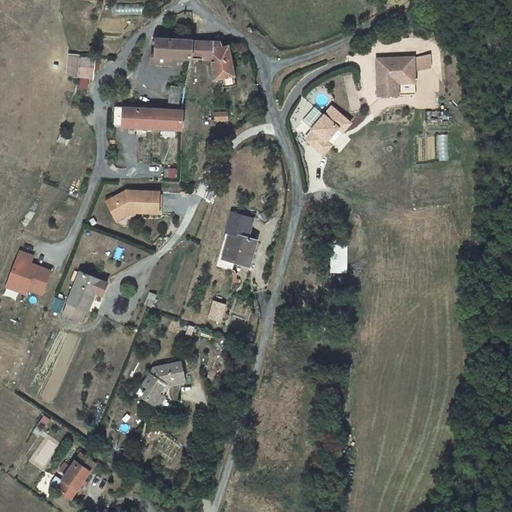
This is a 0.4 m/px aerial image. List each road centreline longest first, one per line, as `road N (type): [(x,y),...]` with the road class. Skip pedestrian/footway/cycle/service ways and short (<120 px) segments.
road 1 (residential): [(212,511),(297,223),(299,188),(248,38),(198,0)]
road 2 (unknown): [(110,277),(175,234),(231,142),(278,128)]
